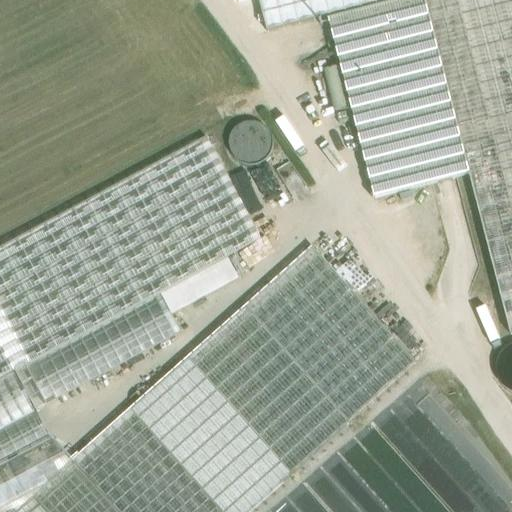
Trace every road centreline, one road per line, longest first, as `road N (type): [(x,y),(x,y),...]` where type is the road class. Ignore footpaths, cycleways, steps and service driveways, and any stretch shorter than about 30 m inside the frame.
road 1 (unclassified): [(208,0),(511,438)]
road 2 (track): [(261,511),(447,344)]
